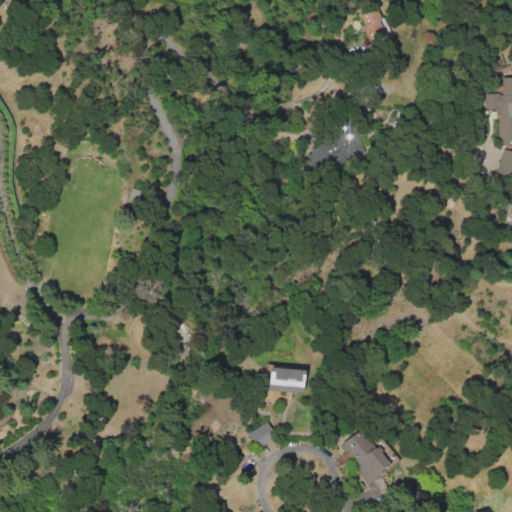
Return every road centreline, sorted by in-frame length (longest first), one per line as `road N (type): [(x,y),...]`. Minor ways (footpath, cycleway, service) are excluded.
road 1 (residential): [(118,0),(252,119),(304,140)]
road 2 (residential): [(351,511),(331,460),(293,447),(273,454),(265,473),(273,511)]
